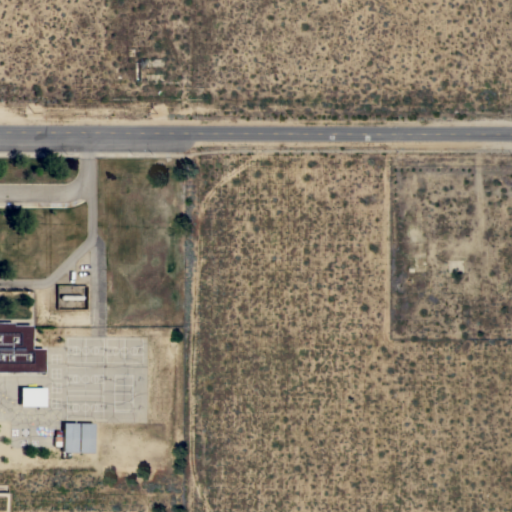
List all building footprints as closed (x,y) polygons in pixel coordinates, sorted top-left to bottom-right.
[(465,257),(464,271),(448,269),(449,256),(465,257)] [(0,322),(11,322),(11,325),(29,325),(29,348),(41,348),(41,372),(0,371),(0,322)] [(43,387),(43,406),(18,406),(17,387),(43,387)] [(75,452),(60,452),(61,422),(75,422),(75,452)] [(91,452),(76,452),(77,423),(92,423),(91,452)]
